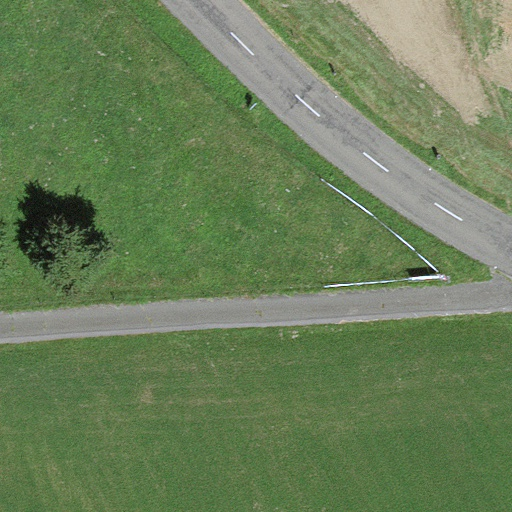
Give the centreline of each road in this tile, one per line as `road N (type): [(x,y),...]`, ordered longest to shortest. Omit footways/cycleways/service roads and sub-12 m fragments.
road 1 (track): [(511,302),(0,334)]
road 2 (tertiary): [(196,0),(325,125),(437,207),(511,249)]
